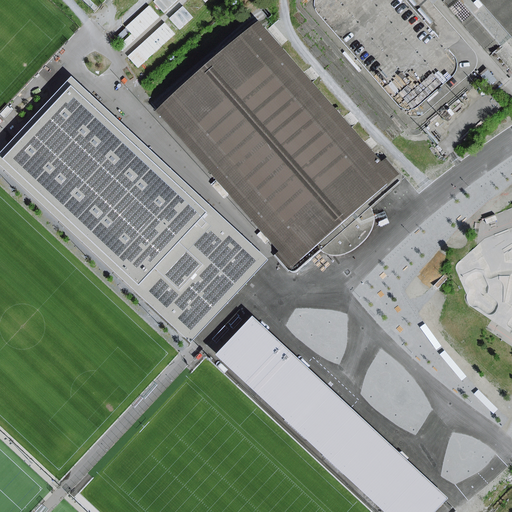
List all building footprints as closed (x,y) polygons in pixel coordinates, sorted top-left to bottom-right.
[(177,0),(155,0),(154,1),(164,12),(177,0)] [(511,0),(479,0),(482,2),(511,36),(511,0)] [(149,6),(126,27),(132,34),(118,47),(122,52),(160,17),(149,6)] [(183,7),(170,19),(180,30),(193,17),(183,7)] [(381,161),(258,20),(153,111),(290,270),(401,174),(386,157),(381,161)] [(164,22),(128,56),(139,68),(175,34),(164,22)] [(72,78),(0,154),(0,164),(191,343),(268,261),(72,78)] [(13,107),(22,107),(21,95),(13,95),(13,107)] [(443,275),(434,285),(439,289),(448,279),(443,275)] [(252,316),(215,355),(383,511),(433,511),(447,498),(252,316)]
